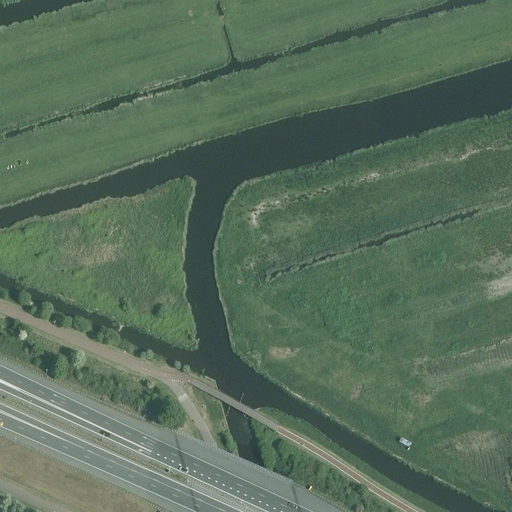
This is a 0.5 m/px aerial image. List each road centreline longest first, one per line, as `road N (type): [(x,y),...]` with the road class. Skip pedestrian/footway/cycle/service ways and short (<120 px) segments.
road 1 (unclassified): [(229,511),(180,392),(0,307)]
road 2 (motorway): [(152,450),(0,373)]
road 3 (motorway): [(152,450),(0,385)]
road 4 (motorway): [(76,448),(212,511)]
road 5 (motorway): [(288,511),(152,450)]
